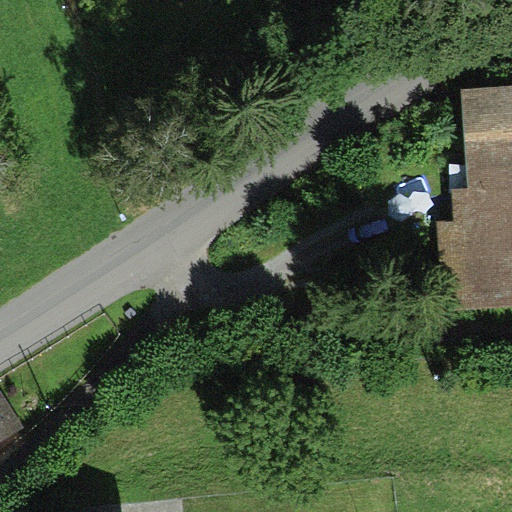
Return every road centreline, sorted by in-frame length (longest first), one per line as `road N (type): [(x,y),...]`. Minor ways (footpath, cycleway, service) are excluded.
road 1 (residential): [(158,237),(511,19)]
road 2 (residential): [(191,288),(259,306),(511,335)]
road 3 (residential): [(191,288),(0,471)]
road 4 (residential): [(0,337),(158,237)]
